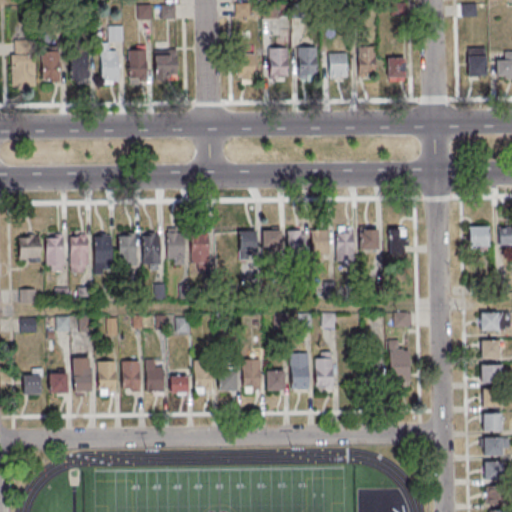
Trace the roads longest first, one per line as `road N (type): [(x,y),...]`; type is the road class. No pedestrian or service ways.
road 1 (residential): [(442,511),(429,0)]
road 2 (residential): [(441,434),(0,441)]
road 3 (secondary): [(511,121),(207,126)]
road 4 (secondary): [(208,177),(511,173)]
road 5 (secondary): [(0,179),(208,177)]
road 6 (secondary): [(207,126),(0,127)]
road 7 (residential): [(207,126),(204,0)]
